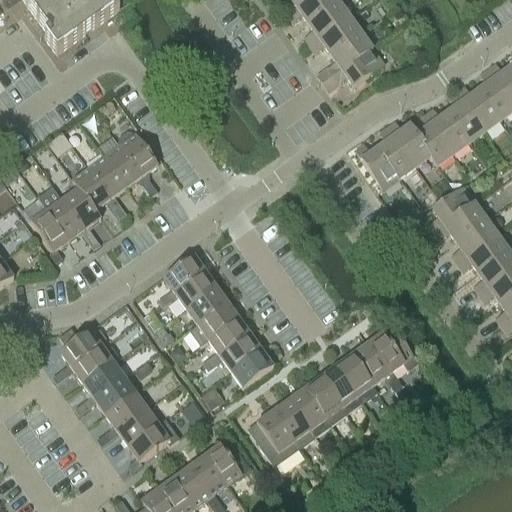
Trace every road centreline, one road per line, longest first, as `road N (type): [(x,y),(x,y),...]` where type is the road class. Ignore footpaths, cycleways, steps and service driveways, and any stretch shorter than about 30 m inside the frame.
road 1 (residential): [(501,394),(396,246),(360,242),(302,165)]
road 2 (residential): [(226,210),(115,53),(61,89)]
road 3 (residential): [(302,165),(370,114),(456,76),(511,31)]
road 4 (residential): [(24,323),(80,313),(226,210)]
road 5 (residential): [(302,165),(238,82),(192,0)]
road 6 (residential): [(310,330),(226,210)]
road 7 (residential): [(109,488),(33,385)]
